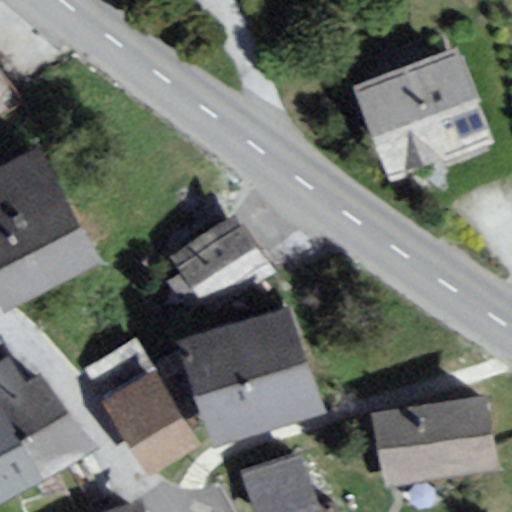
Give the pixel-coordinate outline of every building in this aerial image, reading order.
[(511,133),(481,43),(370,81),(401,171),(511,133)] [(0,48),(0,109),(25,97),(0,48)] [(66,145),(0,179),(0,274),(18,308),(124,252),(66,145)] [(192,250),(186,255),(233,314),(299,262),(252,203),(192,250)] [(316,297),(201,330),(229,432),(345,399),(316,297)] [(135,332),(97,352),(109,375),(147,354),(135,332)] [(22,352),(0,365),(0,453),(21,488),(83,450),(22,352)] [(170,364),(115,398),(159,467),(213,433),(170,364)] [(511,431),(505,389),(386,409),(399,482),(511,463),(511,431)] [(321,444),(251,466),(265,511),(305,511),(339,501),(321,444)] [(158,511),(155,500),(115,511),(158,511)]
